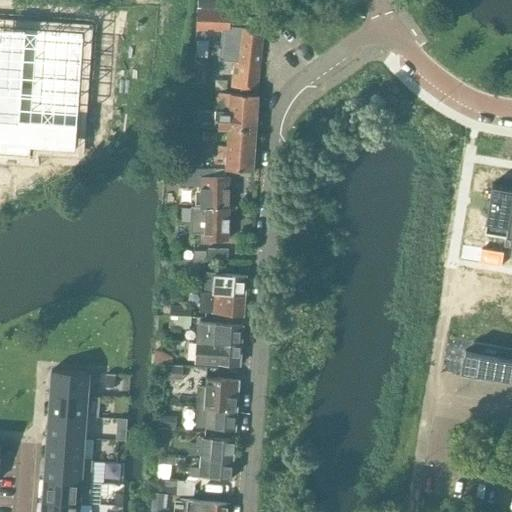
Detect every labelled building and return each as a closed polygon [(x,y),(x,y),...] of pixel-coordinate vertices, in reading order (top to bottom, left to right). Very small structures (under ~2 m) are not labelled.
[(197,0),(197,7),(228,9),(228,0),(197,0)] [(196,30),(230,32),(231,11),(197,9),(196,30)] [(0,155),(30,157),(31,146),(56,148),(75,150),(76,150),(76,144),(76,139),(84,32),(0,26),(0,155)] [(257,89),(263,30),(239,28),(232,86),(257,89)] [(176,87),(175,106),(188,107),(189,88),(186,88),(176,87)] [(258,112),(259,94),(234,93),(234,88),(209,87),(209,92),(215,92),(215,106),(222,107),(221,110),(258,112)] [(256,135),(258,112),(221,110),(219,110),(219,111),(215,111),(214,128),(244,129),(244,134),(256,135)] [(229,130),(228,133),(228,146),(218,146),(218,156),(227,157),(226,169),(254,171),(256,135),(244,134),(244,129),(214,128),(218,128),(218,130),(229,130)] [(204,131),(204,140),(216,141),(217,132),(204,131)] [(214,175),(215,169),(180,168),(179,186),(200,186),(200,207),(229,207),(230,176),(214,175)] [(511,187),(492,184),(484,231),(506,235),(507,235),(511,202),(511,187)] [(200,207),(191,207),(191,233),(205,233),(205,239),(229,239),(229,207),(200,207)] [(483,262),(485,250),(470,247),(467,260),(483,262)] [(207,249),(207,260),(228,261),(229,250),(207,249)] [(194,261),(199,261),(206,261),(206,251),(194,251),(194,261)] [(198,279),(199,261),(194,261),(174,260),(174,278),(198,279)] [(205,292),(245,295),(247,275),(206,273),(205,292)] [(245,295),(205,292),(201,292),(200,312),(244,315),(245,295)] [(192,306),(171,305),(170,315),(191,317),(192,306)] [(511,310),(485,306),(483,313),(471,311),(467,334),(511,341),(511,310)] [(190,329),(191,317),(170,315),(169,328),(190,329)] [(203,342),(242,345),(243,325),(205,322),(203,342)] [(197,341),(195,362),(241,365),(242,345),(203,342),(197,341)] [(511,348),(473,342),(471,352),(465,351),(462,371),(511,379),(511,348)] [(155,350),(154,364),(158,364),(173,365),(173,357),(162,351),(159,350),(155,350)] [(183,366),(165,365),(165,366),(158,365),(158,372),(165,373),(164,380),(182,381),(183,366)] [(90,372),(52,369),(50,392),(88,395),(90,372)] [(107,374),(106,387),(114,387),(115,375),(107,374)] [(196,407),(237,410),(240,380),(207,378),(207,386),(197,386),(196,407)] [(50,392),(49,414),(86,417),(98,417),(100,396),(88,395),(50,392)] [(197,408),(196,427),(204,427),(236,430),(237,410),(196,407),(196,408),(197,408)] [(49,414),(47,435),(85,438),(86,417),(49,414)] [(161,415),(160,428),(176,430),(177,416),(161,415)] [(117,431),(116,440),(126,441),(126,431),(117,431)] [(45,457),(83,460),(83,458),(85,438),(47,435),(45,457)] [(200,457),(233,459),(235,439),(196,436),(195,443),(189,442),(188,454),(200,455),(200,457)] [(162,456),(164,438),(155,437),(153,455),(162,456)] [(175,458),(160,456),(160,463),(175,465),(175,458)] [(93,459),(83,458),(83,460),(45,457),(44,478),(91,482),(93,459)] [(233,459),(200,457),(199,468),(190,467),(189,477),(200,478),(200,477),(232,479),(233,459)] [(80,504),(90,505),(91,482),(44,478),(42,500),(80,503),(80,504)] [(159,478),(158,491),(178,493),(179,480),(159,478)] [(115,493),(115,505),(123,506),(123,494),(115,493)] [(228,511),(229,503),(189,499),(187,511),(228,511)] [(79,511),(80,504),(80,503),(42,500),(41,511),(79,511)]
